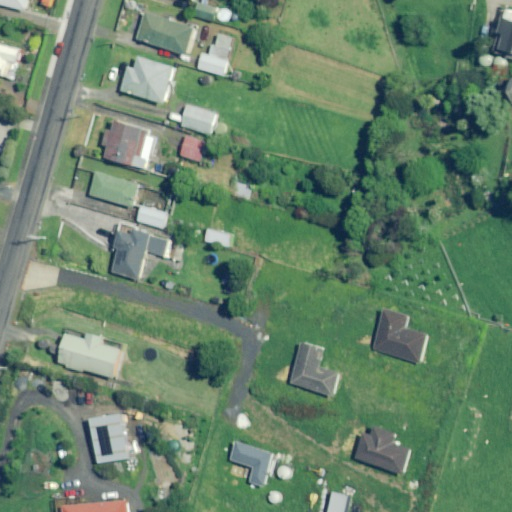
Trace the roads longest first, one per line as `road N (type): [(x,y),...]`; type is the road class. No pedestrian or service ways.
road 1 (tertiary): [(89,0),(0,309)]
road 2 (unknown): [(7,284),(115,294),(235,335)]
